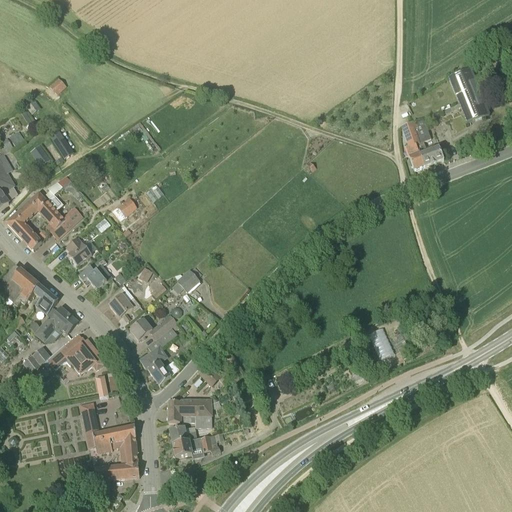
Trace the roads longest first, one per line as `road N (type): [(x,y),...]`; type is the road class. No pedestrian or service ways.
road 1 (unclassified): [(144,415),(290,263),(350,218),(511,150)]
road 2 (track): [(396,155),(131,68),(23,0)]
road 3 (track): [(511,427),(444,311),(396,155)]
road 4 (residential): [(144,415),(111,344),(0,238)]
road 5 (secondary): [(358,419),(511,336)]
road 6 (secondary): [(358,419),(280,454),(222,511)]
road 7 (track): [(396,155),(398,0)]
road 8 (secondary): [(255,511),(358,419)]
